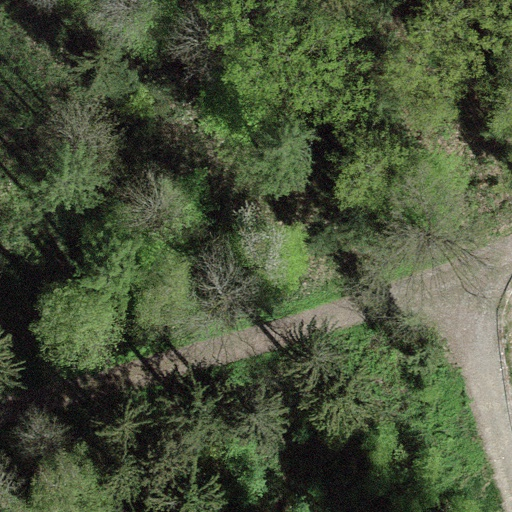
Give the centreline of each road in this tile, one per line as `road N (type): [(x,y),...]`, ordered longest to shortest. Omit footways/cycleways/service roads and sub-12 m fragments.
road 1 (track): [(511,246),(409,289),(0,407)]
road 2 (track): [(467,267),(511,470)]
